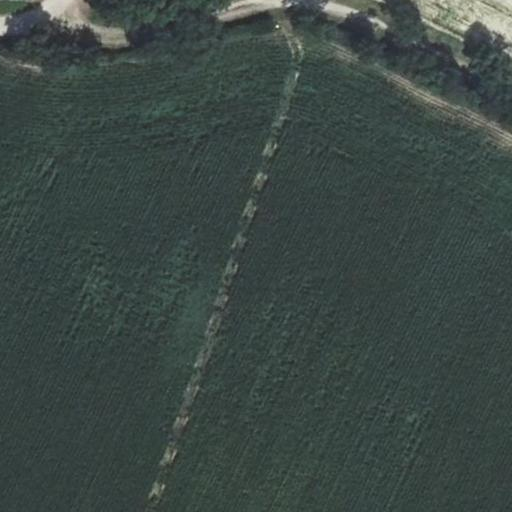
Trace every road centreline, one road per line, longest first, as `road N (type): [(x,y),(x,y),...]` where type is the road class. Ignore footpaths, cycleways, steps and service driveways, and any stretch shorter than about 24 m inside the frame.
road 1 (track): [(275,0),(126,36),(51,41),(0,29)]
road 2 (track): [(511,100),(314,0)]
